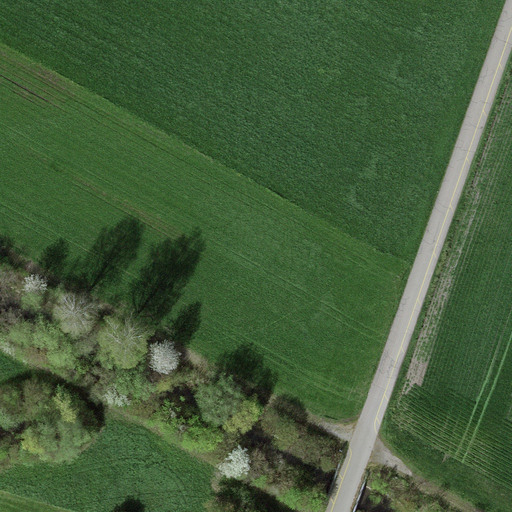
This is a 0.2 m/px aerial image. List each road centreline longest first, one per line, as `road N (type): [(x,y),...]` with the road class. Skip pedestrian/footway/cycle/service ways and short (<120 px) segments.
road 1 (unclassified): [(338,511),(511,25)]
road 2 (track): [(0,246),(362,448)]
road 3 (track): [(290,511),(132,422)]
